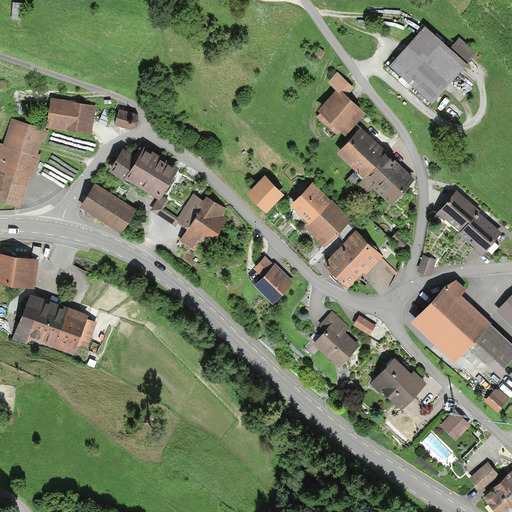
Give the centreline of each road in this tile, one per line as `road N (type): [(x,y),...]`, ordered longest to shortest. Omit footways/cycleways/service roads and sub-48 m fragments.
road 1 (secondary): [(458,511),(332,426),(139,257),(58,229)]
road 2 (residential): [(385,309),(335,294),(152,133),(121,139),(102,157),(72,194),(58,229)]
road 3 (unclassified): [(406,288),(424,200),(415,153),(299,0)]
road 4 (residential): [(511,443),(402,338),(385,309)]
